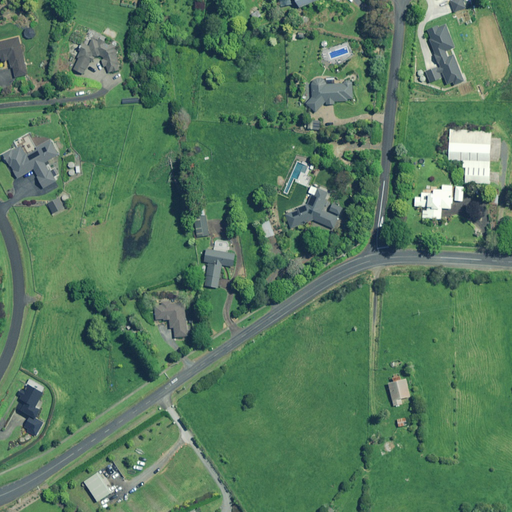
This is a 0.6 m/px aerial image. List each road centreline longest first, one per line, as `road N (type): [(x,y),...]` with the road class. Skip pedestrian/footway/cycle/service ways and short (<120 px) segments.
road 1 (unclassified): [(0,497),(313,286),(379,257)]
road 2 (residential): [(379,257),(402,0)]
road 3 (residential): [(0,366),(19,295),(0,215)]
road 4 (unclassified): [(379,257),(511,262)]
